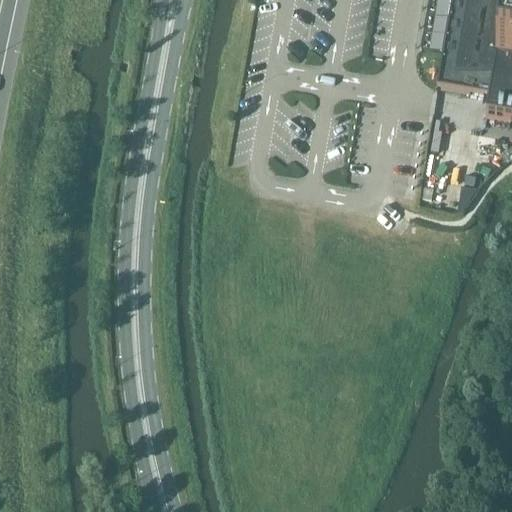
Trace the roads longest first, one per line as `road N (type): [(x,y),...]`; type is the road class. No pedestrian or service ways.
road 1 (tertiary): [(176,511),(154,424),(142,285),(148,190),(186,0)]
road 2 (tertiary): [(162,0),(125,249),(127,381),(155,511)]
